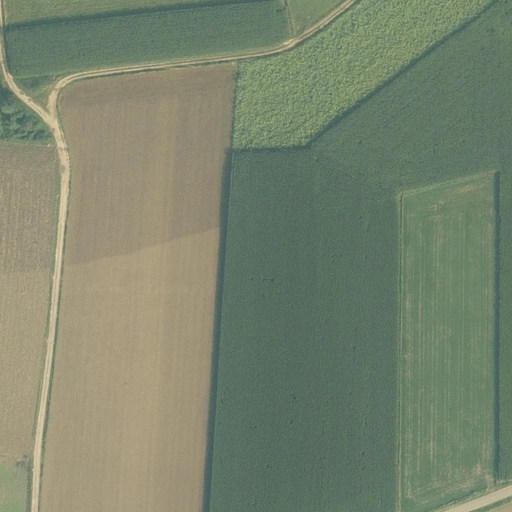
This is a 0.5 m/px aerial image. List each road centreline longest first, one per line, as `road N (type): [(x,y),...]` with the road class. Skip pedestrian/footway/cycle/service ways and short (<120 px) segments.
road 1 (track): [(47,109),(62,151),(35,511)]
road 2 (track): [(351,0),(297,43),(73,77),(47,109)]
